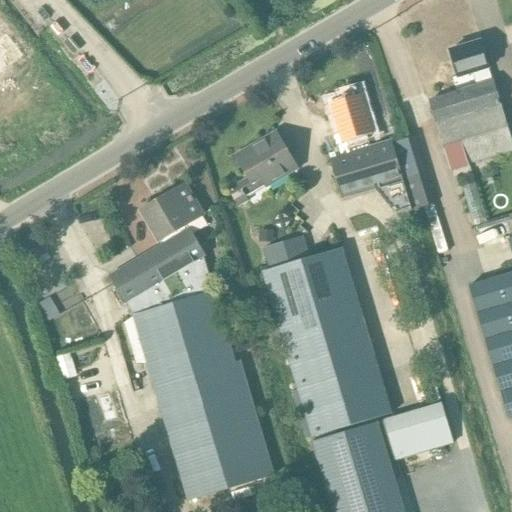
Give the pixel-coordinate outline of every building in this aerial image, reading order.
[(7,21),(0,26),(0,49),(18,36),(7,21)] [(458,78),(473,73),(476,84),(428,99),(450,170),(511,151),(511,139),(493,78),(491,79),(488,68),(489,68),(481,40),(449,49),(458,78)] [(335,121),(339,133),(324,138),(343,198),(392,183),(400,210),(411,207),(391,140),(370,146),(367,138),(373,136),(359,90),(342,95),(343,97),(332,100),(337,120),(335,121)] [(238,204),(265,188),(298,169),(276,131),(235,155),(248,178),(229,189),(238,204)] [(391,140),(411,207),(432,200),(420,160),(399,166),(392,140),(391,140)] [(188,227),(187,225),(203,215),(184,184),(141,210),(159,241),(160,241),(162,244),(108,275),(125,303),(132,315),(133,318),(125,323),(137,363),(147,363),(187,501),(275,475),(241,361),(236,362),(215,291),(203,257),(206,255),(189,227),(188,227)] [(269,270),(261,271),(311,438),(393,413),(343,247),(310,257),(303,235),(263,248),(269,270)] [(511,272),(469,286),(501,391),(509,419),(511,418),(511,272)] [(73,354),(96,433),(127,424),(103,345),(73,354)] [(404,511),(378,422),(312,442),(332,511),(404,511)]
